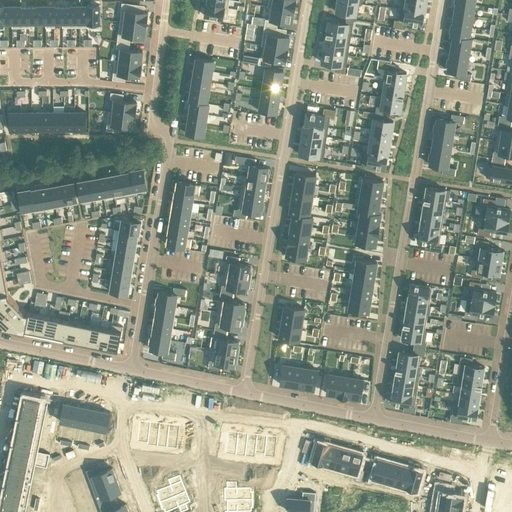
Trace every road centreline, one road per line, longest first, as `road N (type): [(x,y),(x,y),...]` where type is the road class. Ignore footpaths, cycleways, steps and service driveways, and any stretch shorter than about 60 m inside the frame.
road 1 (residential): [(372,420),(441,0)]
road 2 (residential): [(243,393),(309,0)]
road 3 (residential): [(169,139),(130,369)]
road 4 (residential): [(145,511),(117,425),(130,369)]
road 5 (residential): [(167,0),(154,112),(169,139)]
road 6 (residential): [(169,139),(197,0)]
road 7 (residential): [(488,441),(511,303)]
road 8 (residential): [(243,393),(372,420)]
